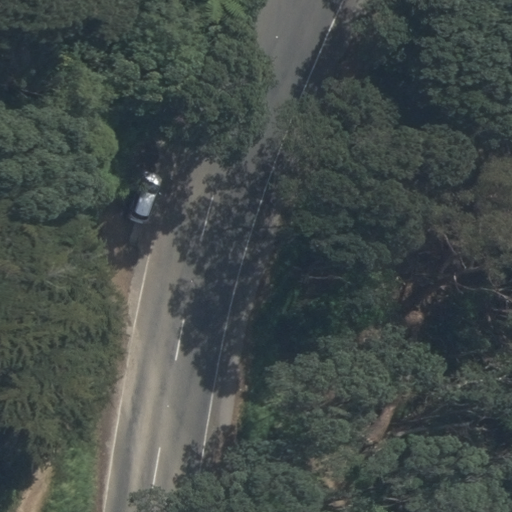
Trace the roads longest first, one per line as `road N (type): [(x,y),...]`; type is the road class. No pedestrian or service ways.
road 1 (track): [(26,511),(44,487),(90,314),(92,223),(227,97),(251,0)]
road 2 (residential): [(146,511),(175,336),(205,230),(294,0)]
